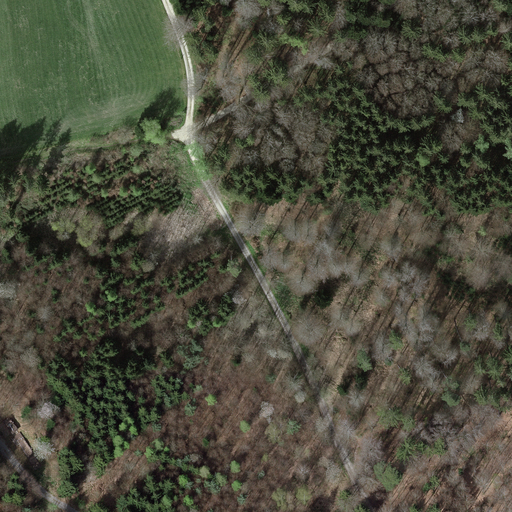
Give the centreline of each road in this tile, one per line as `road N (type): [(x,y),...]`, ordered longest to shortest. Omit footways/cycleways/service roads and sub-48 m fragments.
road 1 (track): [(372,511),(188,128)]
road 2 (track): [(397,0),(188,128)]
road 3 (track): [(0,164),(188,128)]
road 4 (track): [(167,0),(184,48),(188,128)]
